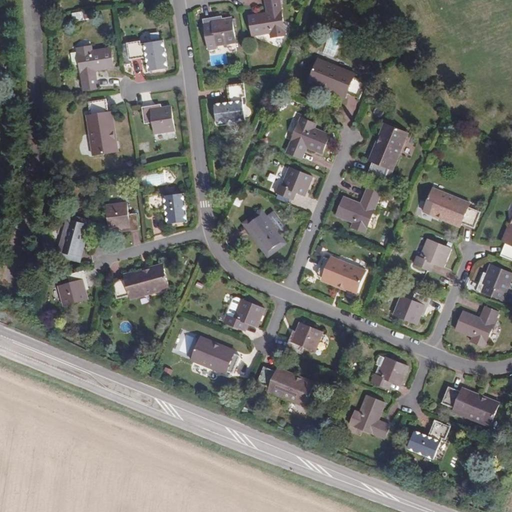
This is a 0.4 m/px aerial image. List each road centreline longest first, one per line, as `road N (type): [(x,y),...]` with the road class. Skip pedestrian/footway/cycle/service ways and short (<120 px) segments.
road 1 (secondary): [(434,511),(0,329)]
road 2 (secondary): [(0,353),(411,511)]
road 3 (residential): [(289,293),(352,139)]
road 4 (residential): [(289,293),(434,352)]
road 5 (residential): [(191,82),(210,234)]
